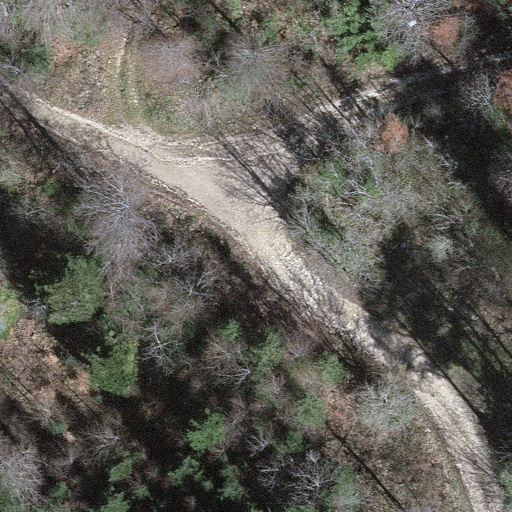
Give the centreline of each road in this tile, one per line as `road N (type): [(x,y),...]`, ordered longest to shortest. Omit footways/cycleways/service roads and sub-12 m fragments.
road 1 (track): [(240,193),(254,233),(287,269),(435,390),(475,453),(490,511)]
road 2 (track): [(511,60),(333,115),(267,161),(240,193)]
road 3 (track): [(240,193),(0,87)]
